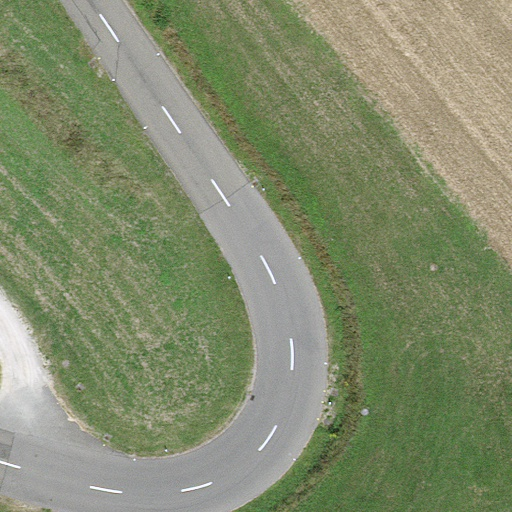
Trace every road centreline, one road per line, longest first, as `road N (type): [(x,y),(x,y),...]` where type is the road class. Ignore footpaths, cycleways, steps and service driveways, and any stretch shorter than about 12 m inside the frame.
road 1 (tertiary): [(0,468),(93,491),(161,496),(207,486),(243,467),(284,399),(287,333),(278,277),(81,0)]
road 2 (track): [(39,478),(0,345)]
